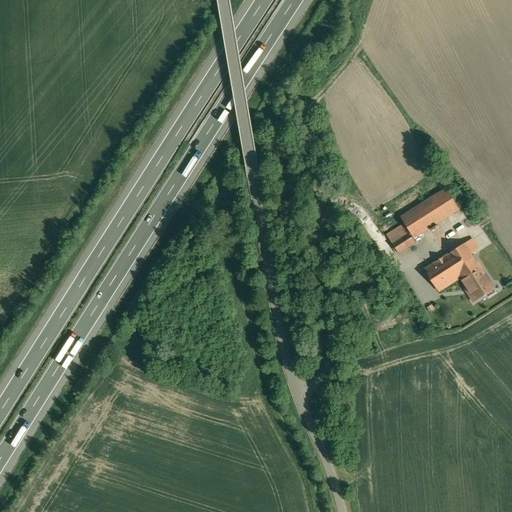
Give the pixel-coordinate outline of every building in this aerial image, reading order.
[(252,0),(245,12),(249,15),(258,0),(252,0)] [(446,189),(401,218),(414,238),(459,209),(446,189)] [(409,232),(392,243),(398,253),(415,242),(409,232)] [(464,244),(424,269),(438,291),(460,277),(478,266),(464,244)] [(478,266),(460,277),(470,292),(468,293),(474,302),(494,289),(485,273),(484,274),(478,266)]
